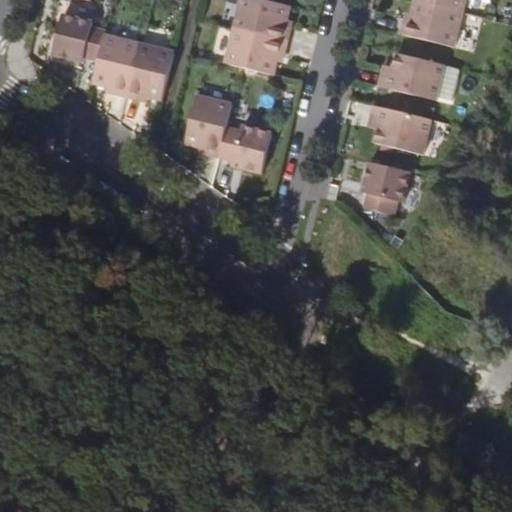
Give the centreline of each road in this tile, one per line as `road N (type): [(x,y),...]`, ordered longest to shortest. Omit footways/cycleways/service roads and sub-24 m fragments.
road 1 (residential): [(0,84),(280,271),(351,0)]
road 2 (track): [(492,371),(369,511)]
